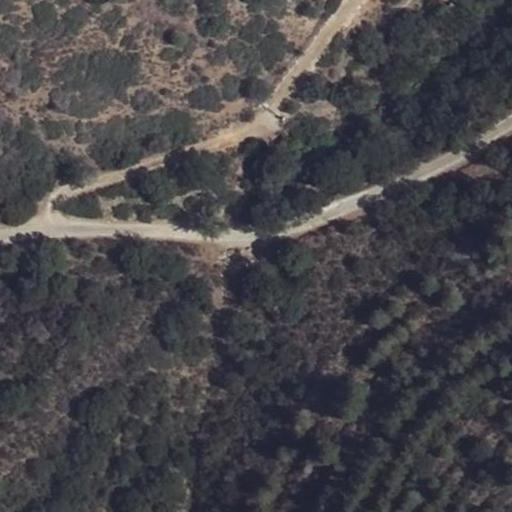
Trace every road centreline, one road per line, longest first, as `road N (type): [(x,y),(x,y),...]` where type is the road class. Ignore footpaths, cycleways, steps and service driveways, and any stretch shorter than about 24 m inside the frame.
road 1 (unclassified): [(0,236),(247,235),(299,226),(511,121)]
road 2 (track): [(47,233),(53,199),(73,188),(263,123),(351,0)]
